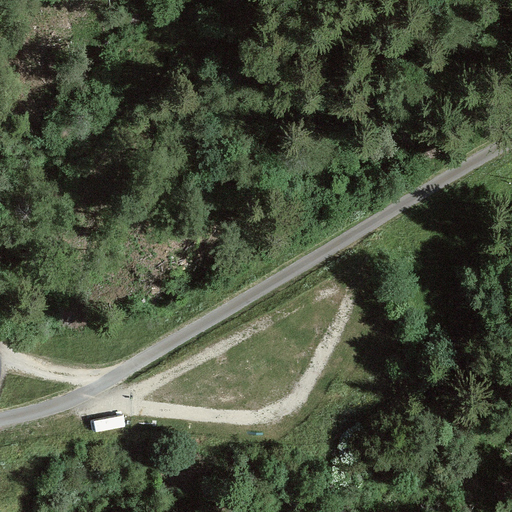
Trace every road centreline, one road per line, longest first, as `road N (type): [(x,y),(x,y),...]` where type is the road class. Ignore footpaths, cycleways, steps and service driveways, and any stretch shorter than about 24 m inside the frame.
road 1 (unclassified): [(0,420),(61,405),(131,368),(511,140)]
road 2 (track): [(61,405),(256,418),(284,408),(302,393),(345,313),(347,290),(330,289)]
road 3 (track): [(330,289),(121,404)]
